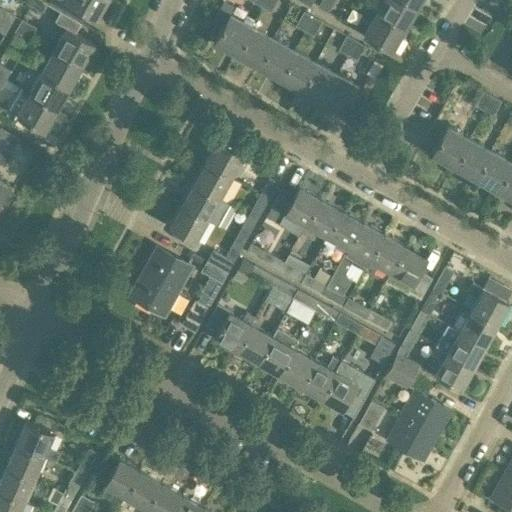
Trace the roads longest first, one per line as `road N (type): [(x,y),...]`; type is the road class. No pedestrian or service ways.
road 1 (residential): [(399,511),(32,312)]
road 2 (residential): [(32,312),(148,59)]
road 3 (residential): [(357,178),(148,59)]
road 4 (residential): [(357,178),(465,0)]
road 5 (residential): [(511,263),(357,178)]
road 6 (residential): [(434,511),(511,375)]
